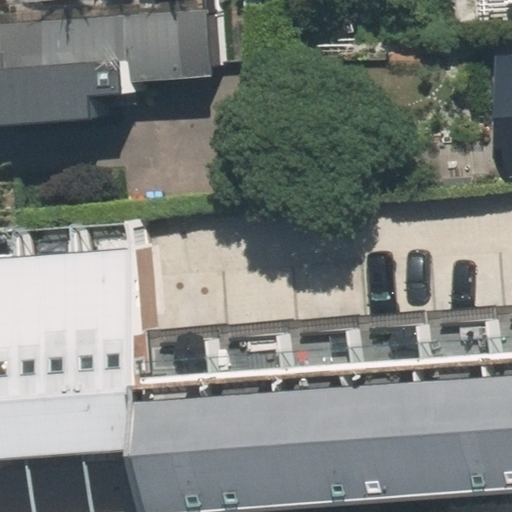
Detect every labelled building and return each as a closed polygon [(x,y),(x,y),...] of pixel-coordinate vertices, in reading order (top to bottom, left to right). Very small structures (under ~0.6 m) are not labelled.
[(0,0),(0,96),(21,96),(16,0),(0,0)] [(239,0),(205,0),(24,15),(33,120),(127,112),(125,87),(161,84),(160,74),(245,66),(239,0)] [(193,163),(122,163),(122,205),(193,205),(193,163)] [(128,446),(185,442),(177,328),(171,218),(113,221),(128,446)] [(70,449),(128,446),(113,221),(56,225),(70,449)] [(0,254),(13,453),(70,449),(56,225),(0,228),(0,254)] [(0,453),(13,453),(0,254),(0,453)] [(511,306),(451,310),(464,495),(511,492),(511,306)] [(383,315),(395,500),(464,495),(451,310),(383,315)] [(314,320),(327,505),(395,500),(383,315),(314,320)] [(245,324),(257,509),(327,505),(314,320),(245,324)] [(185,442),(189,511),(210,511),(257,509),(245,324),(177,328),(185,442)]
